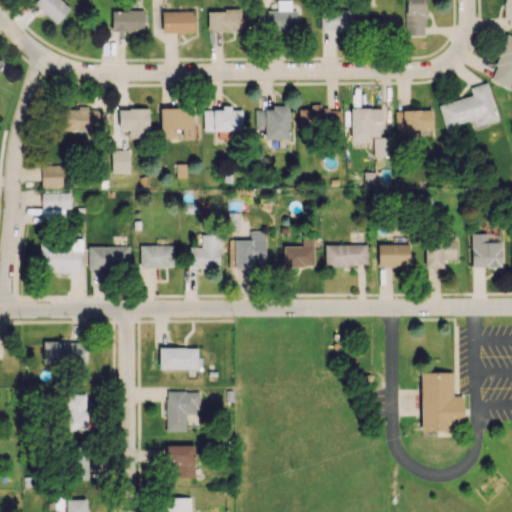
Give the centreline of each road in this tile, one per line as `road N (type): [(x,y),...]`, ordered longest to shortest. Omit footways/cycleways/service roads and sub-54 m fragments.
road 1 (residential): [(467,0),(456,54),(442,69),(417,75),(80,75),(49,63),(0,7)]
road 2 (residential): [(511,309),(0,314)]
road 3 (residential): [(49,63),(25,108),(15,168),(9,314)]
road 4 (residential): [(128,314),(129,511)]
